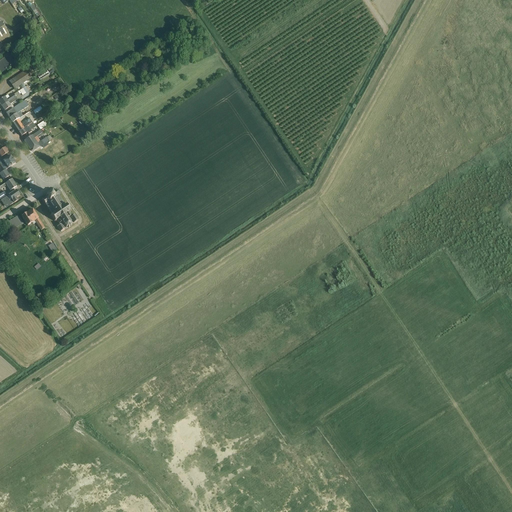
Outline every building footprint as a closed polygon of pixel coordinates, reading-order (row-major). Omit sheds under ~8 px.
[(0,43),(1,42),(4,41),(10,36),(1,22),(0,22),(0,43)] [(5,58),(0,60),(0,72),(1,74),(15,64),(8,53),(4,56),(5,58)] [(42,59),(31,66),(36,73),(47,66),(42,59)] [(20,86),(23,84),(32,78),(31,78),(26,70),(9,81),(14,90),(20,86)] [(47,71),(38,77),(40,81),(49,75),(47,71)] [(21,94),(29,88),(28,86),(25,87),(19,91),(21,94)] [(0,104),(1,107),(20,95),(18,92),(9,98),(8,95),(0,100),(0,104)] [(20,95),(1,107),(6,114),(14,108),(11,104),(22,97),(20,95)] [(86,98),(80,102),(84,108),(90,104),(86,98)] [(14,108),(6,114),(12,124),(26,114),(24,111),(21,114),(20,114),(19,113),(29,107),(27,104),(24,101),(14,108)] [(26,114),(12,124),(19,133),(33,123),(35,122),(29,113),(26,114)] [(40,130),(41,130),(48,126),(44,121),(37,126),(40,130)] [(33,123),(19,133),(21,137),(27,133),(28,135),(32,132),(30,131),(36,127),(33,123)] [(41,130),(40,130),(24,141),(31,152),(33,152),(42,146),(44,148),(48,146),(47,143),(50,141),(52,140),(49,136),(47,138),(46,137),(40,142),(37,137),(42,133),(41,130)] [(5,148),(0,151),(0,155),(1,158),(8,153),(5,148)] [(10,156),(0,163),(0,165),(4,171),(0,173),(0,175),(3,180),(10,176),(6,170),(8,168),(12,166),(15,164),(10,156)] [(12,179),(0,187),(0,189),(0,190),(6,186),(10,191),(17,187),(12,179)] [(60,225),(57,227),(60,232),(65,229),(63,227),(64,226),(66,227),(69,227),(71,226),(71,224),(71,222),(73,221),(74,223),(78,220),(75,215),(71,217),(71,216),(72,216),(69,212),(70,211),(66,205),(65,206),(59,196),(60,195),(60,194),(59,191),(58,191),(57,191),(57,190),(56,190),(56,191),(55,191),(55,190),(54,191),(55,191),(52,193),(51,194),(50,193),(50,194),(47,196),(46,195),(46,196),(46,197),(45,198),(43,200),(42,199),(42,200),(41,200),(42,201),(42,200),(45,204),(44,205),(45,205),(46,205),(52,215),(51,214),(51,215),(50,216),(51,217),(52,216),(55,221),(54,221),(54,222),(55,221),(55,222),(56,222),(56,221),(56,220),(59,224),(60,225)] [(6,197),(1,200),(0,200),(3,205),(4,206),(5,205),(3,203),(8,199),(10,202),(12,200),(14,203),(18,201),(16,198),(19,196),(18,193),(17,191),(16,191),(6,197)] [(32,210),(21,217),(27,226),(32,224),(32,225),(33,225),(36,223),(41,231),(44,229),(32,210)] [(5,229),(1,232),(4,236),(23,224),(18,216),(3,226),(4,227),(5,229)] [(53,244),(48,247),(52,252),(56,249),(53,244)]
